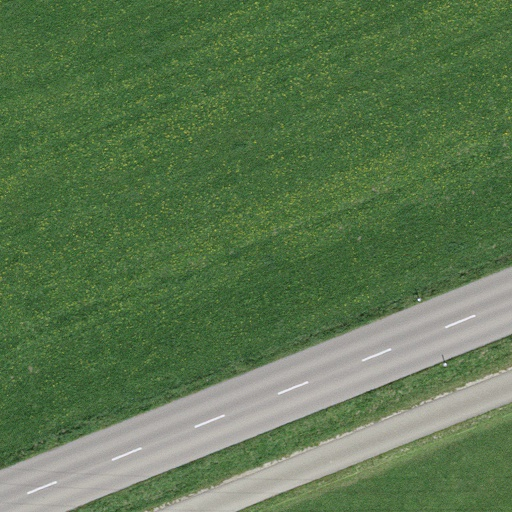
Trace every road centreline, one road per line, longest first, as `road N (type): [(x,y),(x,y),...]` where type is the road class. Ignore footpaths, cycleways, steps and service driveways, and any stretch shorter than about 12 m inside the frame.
road 1 (tertiary): [(511,301),(0,506)]
road 2 (track): [(511,388),(197,511)]
